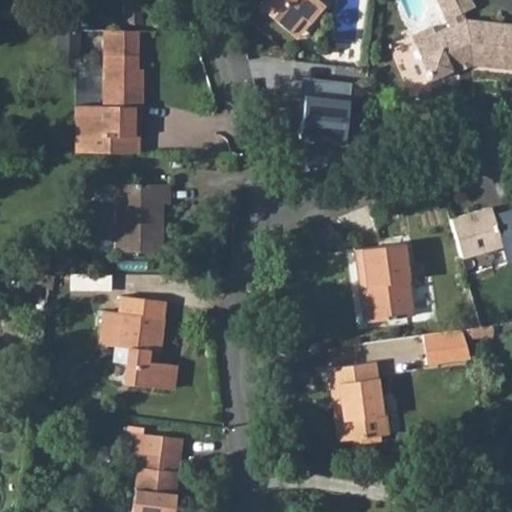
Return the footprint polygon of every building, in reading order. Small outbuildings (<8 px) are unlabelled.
[(267,0),(260,10),(298,41),(325,9),(314,0),(267,0)] [(434,31),(411,41),(431,84),(463,69),(511,73),(511,31),(470,27),(465,18),(477,13),(471,0),(435,0),(451,32),(437,38),(434,31)] [(108,104),(80,104),(80,133),(143,134),(144,113),(139,113),(139,101),(147,102),(148,68),(144,68),(144,53),(108,53),(108,66),(108,104)] [(120,179),(119,246),(166,248),(166,200),(173,200),(173,180),(120,179)] [(511,240),(511,206),(493,213),(490,205),(449,217),(461,258),(511,240)] [(352,245),(360,318),(409,312),(401,240),(352,245)] [(111,275),(73,274),(73,289),(111,290),(111,275)] [(102,343),(119,345),(133,347),(131,363),(128,384),(173,389),(176,365),(151,362),(152,349),(162,351),(167,317),(166,317),(168,300),(124,295),(122,312),(106,310),(102,343)] [(463,328),(424,332),(427,362),(471,357),(463,328)] [(327,363),(330,398),(339,398),(343,436),(383,431),(375,358),(327,363)] [(126,451),(141,454),(141,453),(182,459),(185,441),(129,432),(126,451)] [(141,453),(141,454),(131,511),(174,511),(182,459),(141,453)]
